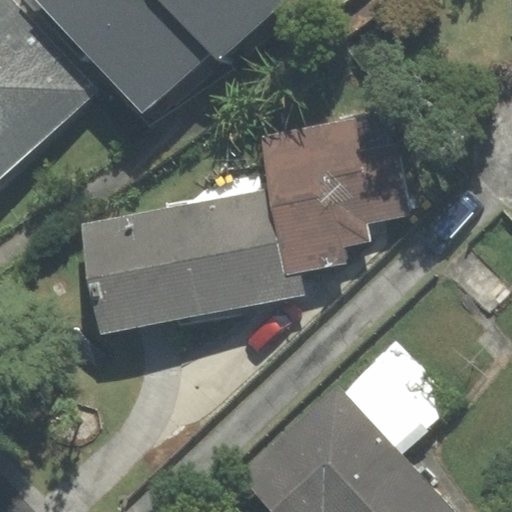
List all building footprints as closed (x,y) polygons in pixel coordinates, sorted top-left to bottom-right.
[(0,0),(0,174),(92,90),(7,0),(0,0)] [(42,0),(142,111),(211,51),(165,0),(42,0)] [(284,0),(165,0),(211,51),(218,59),(284,0)] [(368,241),(365,224),(411,216),(398,145),(361,151),(357,124),(266,140),(276,194),(86,227),(104,329),(303,293),(299,271),(346,263),(343,246),(368,241)] [(454,407),(399,347),(345,396),(337,388),(240,476),(272,511),(456,511),(403,453),(454,407)]
